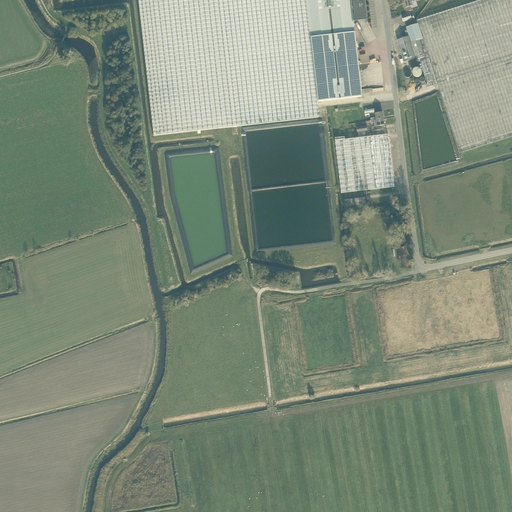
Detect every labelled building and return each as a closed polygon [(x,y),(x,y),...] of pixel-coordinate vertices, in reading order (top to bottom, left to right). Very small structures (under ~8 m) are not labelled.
[(137,0),(152,136),(318,118),(316,102),(361,97),(353,22),(366,20),(363,0),(137,0)] [(511,0),(480,0),(417,20),(418,24),(406,28),(407,31),(404,32),(406,37),(397,40),(404,62),(416,59),(417,60),(419,59),(427,84),(433,82),(436,90),(439,89),(459,154),(511,136),(511,0)] [(405,8),(407,12),(411,10),(410,7),(412,6),(411,2),(413,1),(413,2),(416,1),(416,0),(409,0),(403,2),(405,8)] [(403,22),(410,20),(411,20),(409,14),(401,16),(402,18),(403,22)] [(414,69),(413,70),(413,71),(412,73),(413,74),(413,76),(414,77),(416,77),(417,78),(419,77),(420,77),(421,76),(422,74),(422,73),(422,71),(421,70),(420,69),(419,68),(417,68),(416,68),(414,69)] [(374,109),(372,109),(371,107),(366,107),(364,108),(365,116),(369,115),(369,113),(375,112),(374,109)] [(374,118),(370,119),(371,121),(383,119),(382,113),(375,114),(376,118),(374,119),(374,118)] [(373,123),(374,131),(383,130),(382,126),(385,125),(383,119),(371,121),(371,123),(373,123)] [(394,187),(388,134),(345,139),(345,137),(335,138),(336,147),(341,194),(394,187)] [(344,195),(345,207),(365,205),(364,193),(344,195)] [(399,247),(400,258),(407,257),(405,246),(403,246),(403,244),(400,244),(400,247),(399,247)]
